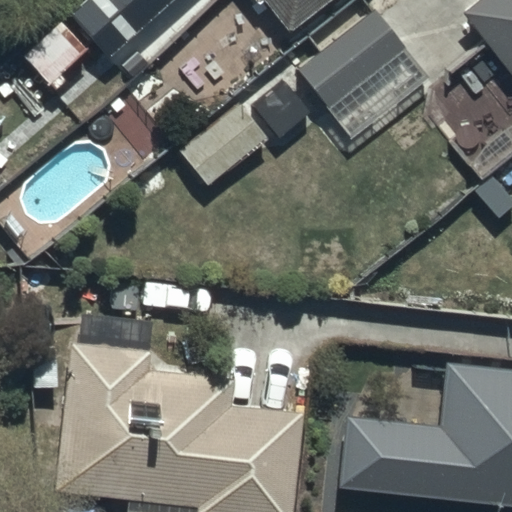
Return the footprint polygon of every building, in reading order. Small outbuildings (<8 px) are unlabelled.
[(156,0),(61,0),(21,35),(57,77),(68,67),(61,59),(92,31),(104,45),(156,0)] [(276,0),(288,16),(309,0),(276,0)] [(380,0),(371,0),(298,56),(351,125),(429,65),(380,0)] [(511,0),(466,0),(511,58),(511,0)] [(55,479),(101,482),(99,509),(133,511),(209,511),(210,503),(292,510),(301,399),(230,393),(232,362),(152,356),(154,336),(68,328),(55,479)] [(341,418),(335,481),(511,497),(511,368),(443,362),(436,427),(341,418)]
